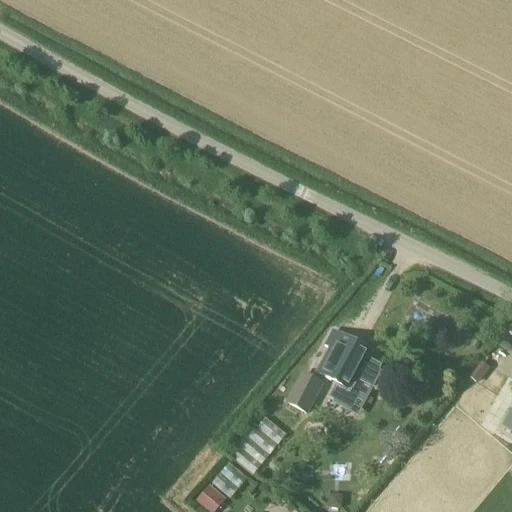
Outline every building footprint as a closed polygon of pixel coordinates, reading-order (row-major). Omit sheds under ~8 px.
[(370,354),(333,334),(325,348),(330,350),(317,374),(327,379),(326,380),(337,386),(326,405),(339,412),(357,380),(366,385),(376,367),(366,362),(370,354)] [(285,405),(307,417),(324,387),(301,375),(285,405)] [(511,411),(503,427),(511,431),(511,411)] [(255,477),(288,436),(267,418),(233,459),(255,477)] [(208,511),(220,511),(248,478),(230,463),(197,503),(208,511)]
